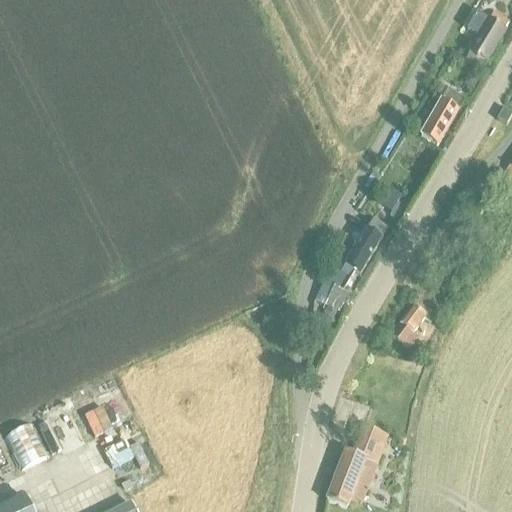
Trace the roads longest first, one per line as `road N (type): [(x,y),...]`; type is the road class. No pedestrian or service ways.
road 1 (residential): [(463,0),(304,295),(298,390),(317,441)]
road 2 (tertiary): [(317,441),(354,329),(405,246)]
road 3 (tertiary): [(405,246),(511,72)]
road 4 (residential): [(405,246),(428,241),(511,142)]
